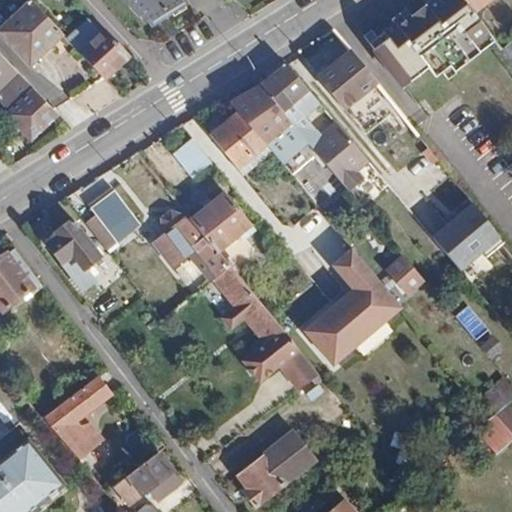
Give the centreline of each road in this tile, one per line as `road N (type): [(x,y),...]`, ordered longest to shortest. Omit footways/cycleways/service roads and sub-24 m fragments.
road 1 (residential): [(0,211),(229,511)]
road 2 (tertiary): [(177,89),(0,201)]
road 3 (tertiary): [(320,0),(177,89)]
road 4 (unknown): [(194,467),(325,364)]
road 5 (residential): [(177,89),(93,0)]
